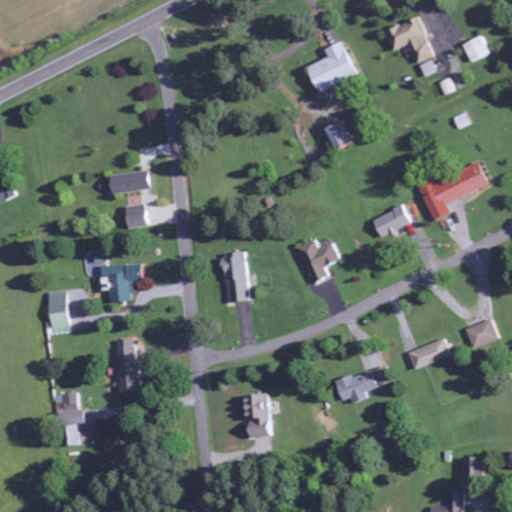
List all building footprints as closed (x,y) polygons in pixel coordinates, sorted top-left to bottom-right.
[(388,32),(396,52),(411,45),(419,65),(438,57),(421,18),(388,32)] [(464,46),(472,64),(492,54),(484,36),(464,46)] [(328,50),(331,58),(312,66),(324,92),(361,75),(346,42),(328,50)] [(422,66),(428,78),(440,72),(435,60),(422,66)] [(441,83),(447,95),(456,91),(450,79),(441,83)] [(327,130),(338,153),(357,144),(346,122),(327,130)] [(493,186),(482,159),(422,184),(438,222),(455,214),(451,204),(493,186)] [(156,190),(154,171),(115,175),(117,194),(156,190)] [(0,205),(20,197),(13,180),(0,185),(0,205)] [(153,227),(150,205),(130,207),(133,229),(153,227)] [(416,225),(408,207),(376,219),(384,238),(416,225)] [(337,242),(324,248),(320,240),(301,249),(318,285),(334,278),(330,268),(346,261),(337,242)] [(97,250),(98,263),(111,261),(109,248),(97,250)] [(254,302),(251,253),(229,254),(232,303),(254,302)] [(104,267),(106,292),(114,291),(115,303),(139,301),(137,282),(149,281),(147,263),(104,267)] [(73,332),(72,292),(52,293),(54,333),(73,332)] [(504,339),(497,319),(470,330),(477,350),(504,339)] [(123,393),(144,392),(141,339),(120,341),(123,393)] [(456,358),(451,340),(414,351),(419,369),(456,358)] [(373,399),(370,392),(395,383),(389,366),(341,383),(348,402),(356,399),(357,405),(373,399)] [(60,396),(66,446),(93,443),(89,410),(83,411),(81,393),(60,396)] [(254,438),(277,436),(274,393),(245,396),(247,421),(253,420),(254,438)] [(466,457),(466,485),(489,485),(488,457),(466,457)] [(433,511),(468,511),(468,491),(450,491),(450,507),(433,507),(433,511)]
